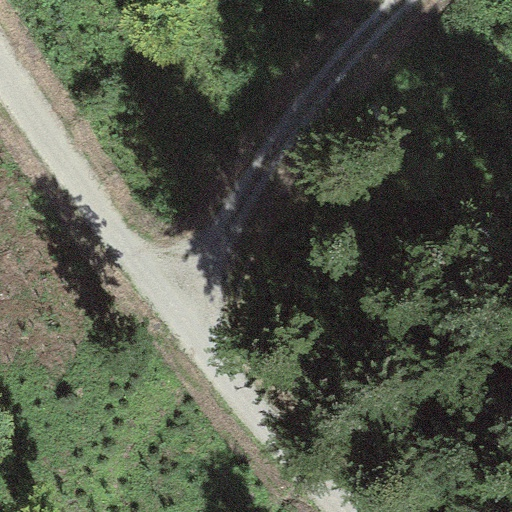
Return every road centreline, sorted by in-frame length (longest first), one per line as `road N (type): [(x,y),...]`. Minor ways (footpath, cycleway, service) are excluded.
road 1 (track): [(354,511),(275,426),(114,177),(0,47)]
road 2 (track): [(114,177),(398,0)]
